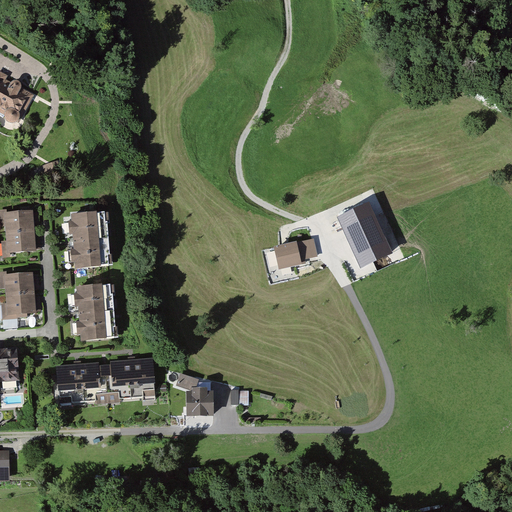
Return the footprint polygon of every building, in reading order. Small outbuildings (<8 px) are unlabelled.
[(0,112),(6,116),(5,119),(7,122),(12,125),(18,123),(20,121),(22,118),(21,115),(33,92),(23,87),(23,84),(22,83),(20,81),(17,80),(14,81),(12,83),(0,76),(0,112)] [(369,203),(338,217),(362,267),(392,253),(369,203)] [(38,251),(35,210),(0,212),(0,226),(2,254),(38,251)] [(110,212),(66,215),(69,267),(113,265),(110,212)] [(297,242),(274,247),(279,269),(302,265),(301,261),(318,257),(314,239),(297,243),(297,242)] [(39,319),(36,274),(0,275),(0,278),(3,322),(39,319)] [(112,340),(109,286),(71,289),(75,342),(112,340)] [(0,386),(24,384),(20,351),(0,353),(0,386)] [(159,397),(156,357),(58,365),(61,405),(159,397)] [(199,377),(184,371),(178,383),(194,390),(199,377)] [(215,416),(215,393),(209,393),(209,389),(194,390),(194,394),(188,394),(188,416),(215,416)] [(248,390),(233,390),(233,408),(248,408),(248,390)] [(0,481),(11,482),(11,448),(0,447),(0,481)]
